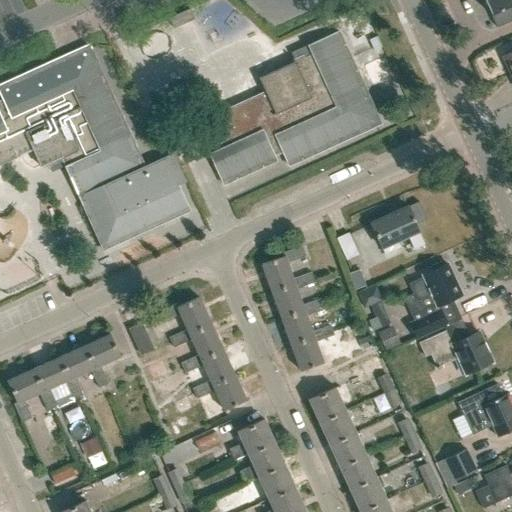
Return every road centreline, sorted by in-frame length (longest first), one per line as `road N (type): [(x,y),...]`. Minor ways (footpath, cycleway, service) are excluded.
road 1 (residential): [(333,511),(212,248)]
road 2 (residential): [(212,248),(470,130)]
road 3 (residential): [(0,345),(212,248)]
road 4 (unclassified): [(470,130),(412,0)]
